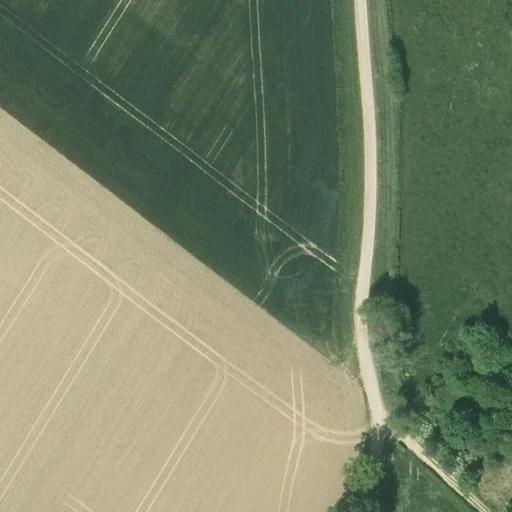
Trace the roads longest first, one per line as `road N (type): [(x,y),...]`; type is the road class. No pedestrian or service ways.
road 1 (track): [(360,0),(369,160),(363,318),(381,418)]
road 2 (track): [(486,511),(381,418)]
